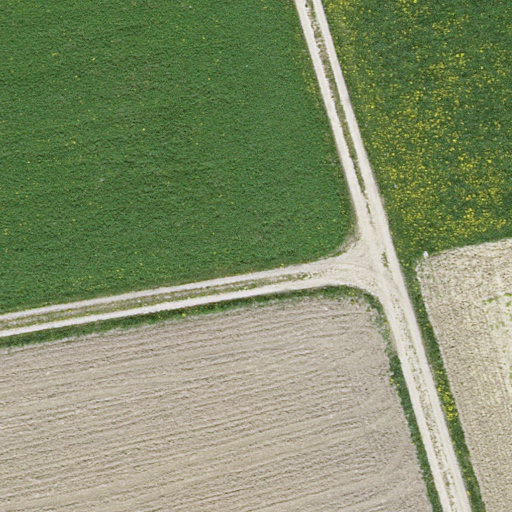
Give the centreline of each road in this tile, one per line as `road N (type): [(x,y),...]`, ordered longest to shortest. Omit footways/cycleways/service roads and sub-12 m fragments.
road 1 (track): [(308,0),(455,511)]
road 2 (track): [(0,328),(382,263)]
